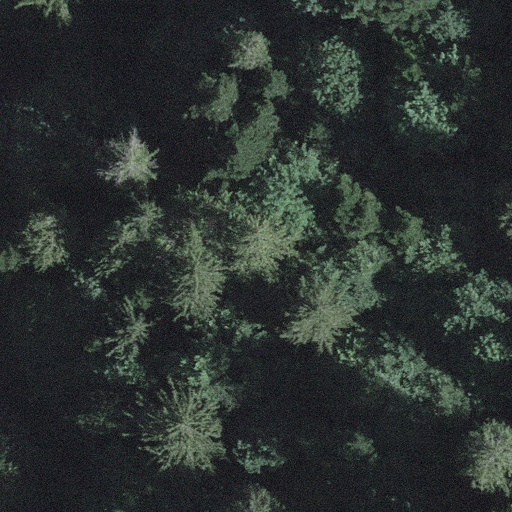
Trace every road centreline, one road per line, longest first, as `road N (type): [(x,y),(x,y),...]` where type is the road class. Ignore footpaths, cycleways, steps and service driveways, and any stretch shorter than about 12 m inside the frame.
road 1 (track): [(120,0),(0,97)]
road 2 (track): [(0,384),(40,449),(61,511)]
